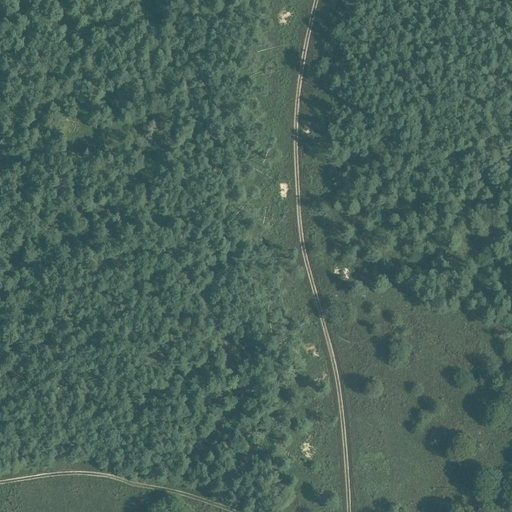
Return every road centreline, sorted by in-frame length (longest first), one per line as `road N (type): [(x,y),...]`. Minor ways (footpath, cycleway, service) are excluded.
road 1 (track): [(315,0),(293,112),(298,227),(331,354),(348,511)]
road 2 (track): [(0,482),(110,477),(233,511)]
